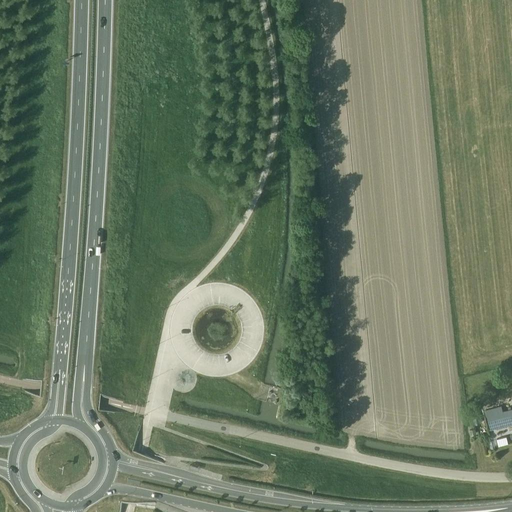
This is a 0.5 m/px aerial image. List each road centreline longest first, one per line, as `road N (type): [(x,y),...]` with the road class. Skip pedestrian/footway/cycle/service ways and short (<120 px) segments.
road 1 (tertiary): [(508,508),(289,503),(113,462)]
road 2 (unclassified): [(148,410),(433,473),(511,476)]
road 3 (trunk): [(84,366),(103,0)]
road 4 (trunk): [(81,0),(60,364)]
road 5 (tertiary): [(101,491),(228,511)]
